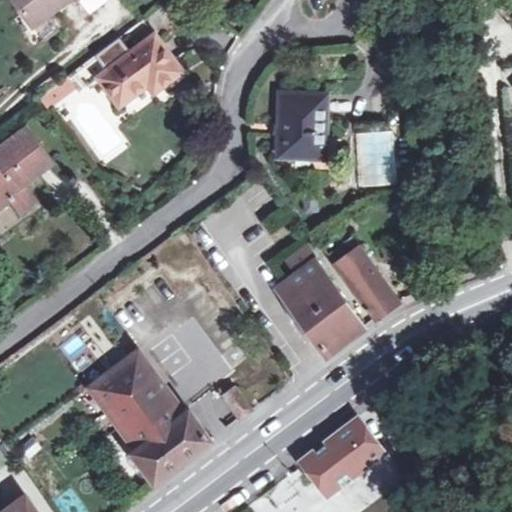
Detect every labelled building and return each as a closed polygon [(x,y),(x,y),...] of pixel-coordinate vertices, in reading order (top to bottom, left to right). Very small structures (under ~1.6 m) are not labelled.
[(11,0),(32,28),(69,0),(76,0),(11,0)] [(118,106),(146,84),(155,79),(161,87),(181,72),(152,34),(123,57),(114,47),(78,75),(89,89),(99,80),(118,106)] [(50,112),(82,87),(73,75),(40,99),(50,112)] [(155,79),(146,84),(153,93),(161,87),(155,79)] [(324,96),(280,94),(278,155),(322,157),(324,96)] [(355,131),(359,185),(398,182),(393,128),(355,131)] [(18,212),(33,201),(21,183),(47,162),(25,133),(0,151),(0,166),(2,169),(0,171),(0,201),(7,197),(18,212)] [(305,244),(287,258),(295,269),(313,255),(305,244)] [(397,302),(357,247),(332,265),(371,320),(397,302)] [(315,261),(276,289),(299,320),(324,356),(363,327),(315,261)] [(136,450),(131,454),(153,483),(182,463),(210,441),(188,411),(185,413),(137,350),(89,388),(136,450)] [(248,412),(231,388),(221,396),(238,420),(248,412)] [(302,466),(325,497),(343,485),(382,454),(356,418),(299,460),(302,466)] [(343,485),(325,497),(335,509),(352,497),(343,485)] [(4,511),(34,511),(25,498),(4,511)]
